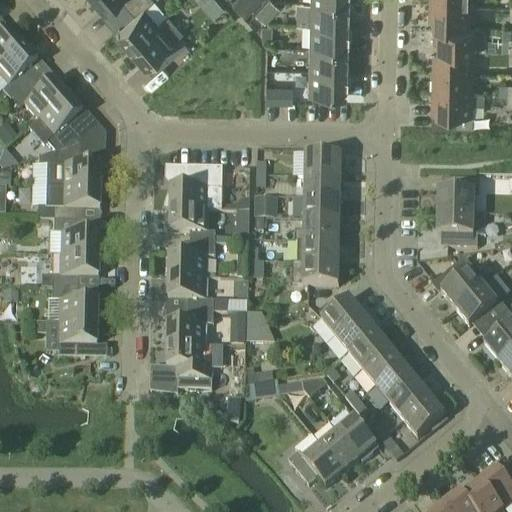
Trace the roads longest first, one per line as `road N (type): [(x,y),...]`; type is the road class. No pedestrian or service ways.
road 1 (residential): [(490,416),(383,274),(385,142)]
road 2 (residential): [(130,394),(143,134)]
road 3 (residential): [(143,134),(385,142)]
road 4 (residential): [(0,477),(129,479),(170,508)]
road 5 (residential): [(143,134),(30,0)]
road 6 (residential): [(365,511),(490,416)]
road 7 (residential): [(385,142),(392,0)]
